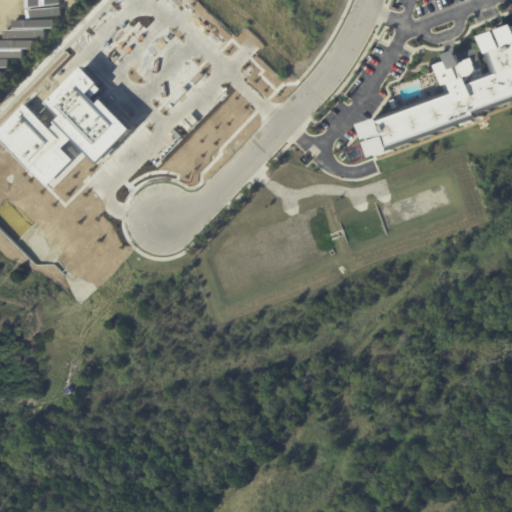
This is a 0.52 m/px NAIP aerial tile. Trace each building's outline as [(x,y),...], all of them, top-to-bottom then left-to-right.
[(76,0),(25,0),(26,7),(76,9),(76,0)] [(46,21),(14,8),(7,24),(39,37),(46,21)] [(366,124),(446,94),(438,71),(435,72),(432,63),(446,57),(445,54),(457,49),(458,53),(476,46),(487,76),(499,71),(486,36),(511,26),(511,102),(485,113),(487,116),(379,157),(374,144),(368,146),(365,139),(371,136),(366,124)] [(16,37),(3,33),(0,40),(0,51),(9,55),(16,37)] [(0,59),(0,64),(8,67),(10,58),(1,56),(0,59)]
